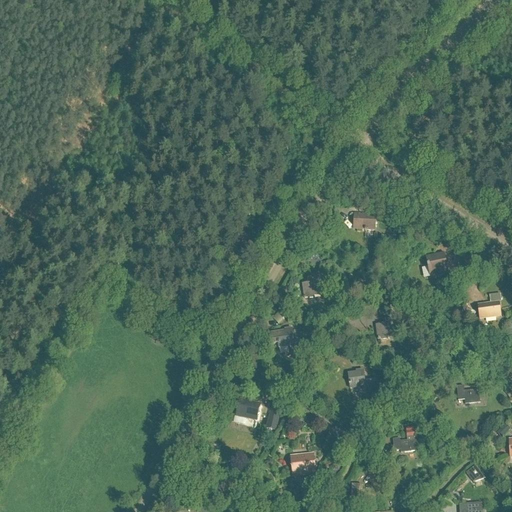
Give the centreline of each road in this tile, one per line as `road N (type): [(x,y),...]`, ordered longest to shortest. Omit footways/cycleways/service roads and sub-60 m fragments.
road 1 (unclassified): [(139,511),(312,205),(355,148)]
road 2 (unknown): [(137,0),(0,277)]
road 3 (unknown): [(220,367),(435,511)]
road 4 (unclassified): [(355,148),(492,0)]
road 5 (unclassified): [(511,248),(355,148)]
